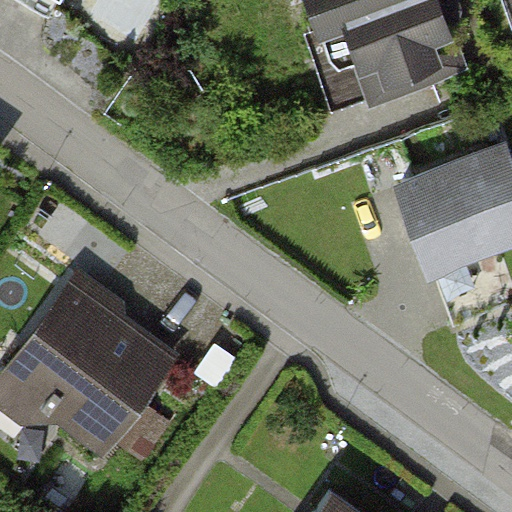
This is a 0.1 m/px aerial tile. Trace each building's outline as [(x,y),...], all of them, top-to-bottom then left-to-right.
[(26,0),(52,14),(60,0),(26,0)] [(465,0),(317,0),(329,32),(361,20),(389,97),(487,61),(465,0)] [(511,147),(507,134),(390,175),(425,275),(511,245),(511,147)] [(183,354),(90,286),(22,380),(115,447),(183,354)] [(370,511),(341,492),(326,511),(370,511)]
